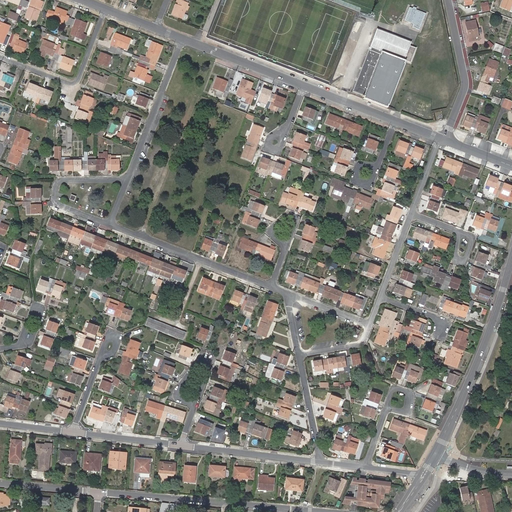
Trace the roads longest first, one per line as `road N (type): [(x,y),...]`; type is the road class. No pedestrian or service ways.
road 1 (secondary): [(511,257),(436,453)]
road 2 (residential): [(273,285),(109,223)]
road 3 (residential): [(0,56),(74,83),(106,7)]
road 4 (residential): [(109,223),(54,202),(58,179),(129,177)]
road 5 (track): [(141,235),(196,95)]
road 6 (residential): [(183,38),(129,177)]
road 7 (residential): [(442,138),(466,79),(451,0)]
road 8 (residential): [(320,461),(181,445)]
road 9 (residential): [(183,38),(305,85)]
road 10 (tertiary): [(181,499),(306,509)]
road 11 (residential): [(198,405),(217,355),(207,351),(176,389),(181,399)]
